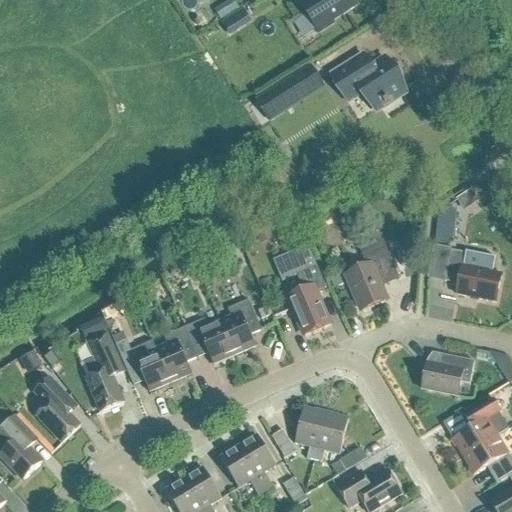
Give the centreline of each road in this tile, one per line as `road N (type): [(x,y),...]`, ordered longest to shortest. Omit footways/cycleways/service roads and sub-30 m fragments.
road 1 (residential): [(351,362),(318,365),(113,455)]
road 2 (unclassified): [(511,156),(411,0)]
road 3 (residential): [(450,511),(366,371),(351,362)]
road 4 (residential): [(511,347),(409,325),(357,347),(351,362)]
